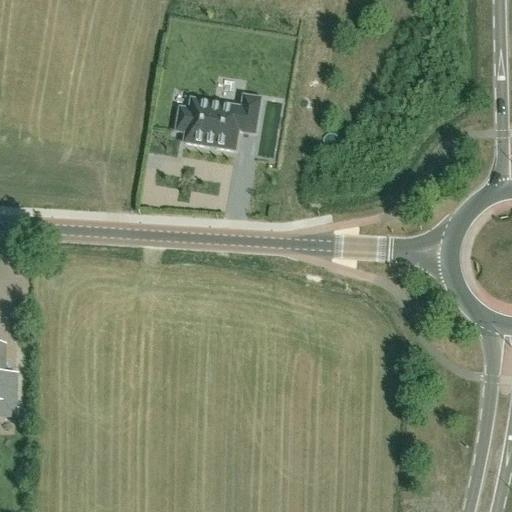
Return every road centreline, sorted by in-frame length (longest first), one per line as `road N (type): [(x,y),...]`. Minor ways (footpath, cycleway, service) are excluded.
road 1 (tertiary): [(245,241),(0,227)]
road 2 (tertiary): [(245,241),(451,254)]
road 3 (primary): [(499,0),(502,168),(489,197)]
road 4 (primary): [(482,316),(493,358),(468,511)]
